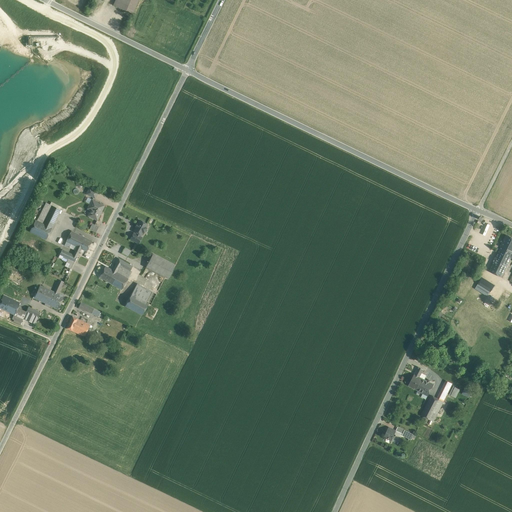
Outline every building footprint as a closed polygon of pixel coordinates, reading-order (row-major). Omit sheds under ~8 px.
[(115,0),(113,5),(133,13),(138,0),(115,0)] [(97,192),(89,188),(86,194),(95,198),(97,192)] [(100,203),(92,199),(87,208),(88,208),(87,210),(90,211),(88,216),(97,220),(100,214),(102,209),(104,205),(100,203)] [(60,210),(46,203),(37,221),(51,228),(60,210)] [(37,221),(35,220),(30,231),(46,239),(52,228),(51,228),(37,221)] [(140,220),(138,224),(136,224),(137,224),(135,226),(135,227),(136,227),(134,231),(137,233),(136,234),(139,237),(140,235),(141,235),(147,224),(140,220)] [(98,227),(92,223),(89,229),(96,232),(98,227)] [(91,241),(71,231),(66,242),(77,247),(73,255),(77,257),(81,249),(86,251),(91,241)] [(136,234),(133,233),(130,239),(138,243),(141,238),(136,234)] [(511,237),(506,235),(489,271),(502,277),(511,258),(511,255),(511,237)] [(131,251),(125,247),(121,253),(128,257),(131,251)] [(73,255),(62,249),(60,254),(68,259),(74,262),(77,257),(73,255)] [(175,265),(153,253),(146,267),(168,279),(175,265)] [(132,266),(118,258),(112,270),(117,273),(111,284),(121,290),(132,272),(130,271),(132,266)] [(112,270),(105,266),(99,277),(111,284),(117,273),(112,270)] [(494,285),(482,278),(477,284),(490,292),(494,285)] [(59,280),(54,290),(53,291),(58,293),(63,282),(59,280)] [(156,294),(137,284),(131,294),(148,303),(148,304),(150,305),(156,294)] [(53,291),(40,285),(34,298),(47,304),(53,291)] [(58,293),(53,291),(47,304),(58,309),(63,296),(58,293)] [(131,294),(125,306),(142,315),(148,304),(148,303),(131,294)] [(19,303),(3,295),(0,301),(0,308),(14,315),(14,316),(22,320),(26,313),(25,313),(17,309),(19,303)] [(98,311),(81,302),(78,307),(96,316),(98,311)] [(40,312),(28,307),(25,313),(26,313),(37,318),(40,312)] [(80,320),(72,316),(66,328),(74,332),(80,320)] [(80,320),(74,332),(84,337),(90,325),(80,320)] [(419,367),(408,385),(415,390),(422,378),(426,380),(425,379),(425,378),(420,375),(424,370),(419,367)] [(426,380),(422,378),(415,390),(427,397),(434,385),(426,380)] [(446,382),(437,399),(443,402),(452,385),(446,382)] [(449,394),(456,398),(460,389),(453,386),(449,394)] [(471,392),(464,389),(462,394),(469,398),(471,392)] [(437,399),(431,396),(421,416),(433,422),(443,403),(437,399)] [(396,432),(389,428),(385,436),(388,437),(387,439),(392,441),(396,432)] [(413,434),(404,430),(403,434),(402,435),(411,440),(413,434)]
